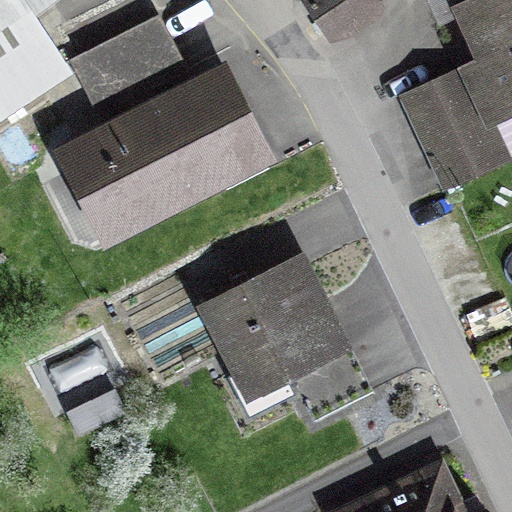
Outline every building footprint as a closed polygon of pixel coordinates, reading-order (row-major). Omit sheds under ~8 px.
[(0,0),(0,112),(54,78),(20,26),(60,0),(0,0)] [(313,0),(306,6),(330,34),(371,0),(313,0)] [(511,0),(441,0),(477,78),(404,111),(442,196),(498,170),(482,136),(511,122),(511,0)] [(156,23),(77,58),(99,109),(179,74),(156,23)] [(219,91),(59,169),(99,248),(258,169),(219,91)] [(297,271),(199,323),(249,417),(296,392),(311,421),(362,394),(297,271)] [(450,511),(436,482),(371,511),(450,511)]
